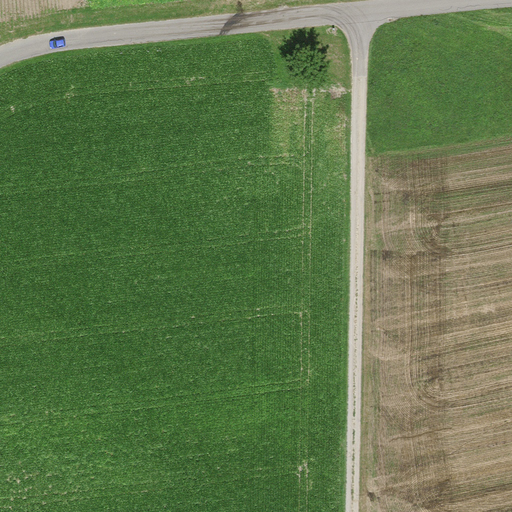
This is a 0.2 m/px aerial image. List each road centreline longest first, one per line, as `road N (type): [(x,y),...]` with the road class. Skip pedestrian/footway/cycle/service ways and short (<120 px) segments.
road 1 (track): [(361,11),(351,511)]
road 2 (unclassified): [(0,58),(20,47),(458,0)]
